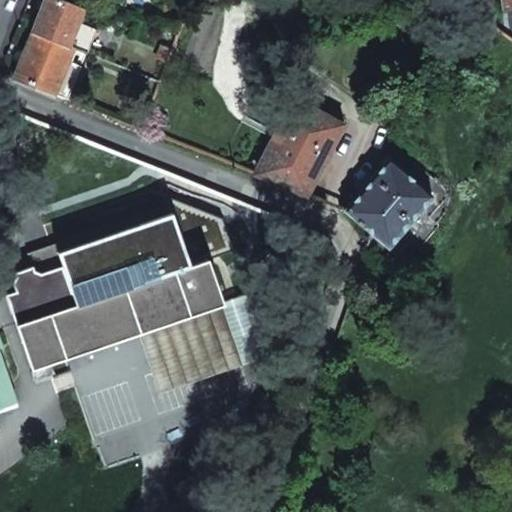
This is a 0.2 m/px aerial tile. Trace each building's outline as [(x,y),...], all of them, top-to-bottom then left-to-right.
[(76,49),(87,53),(95,29),(77,21),(82,9),(59,0),(45,0),(40,13),(33,31),(76,49)] [(511,0),(501,0),(503,8),(511,6),(511,0)] [(13,78),(53,94),(66,61),(71,63),(76,49),(33,31),(23,54),(13,78)] [(259,176),(307,195),(343,124),(293,97),(276,129),(282,131),(259,176)] [(387,247),(432,195),(403,169),(388,157),(343,210),(387,247)] [(51,245),(169,204),(167,196),(149,189),(44,225),(51,245)] [(169,204),(51,245),(57,266),(62,264),(75,303),(190,264),(169,204)] [(15,276),(12,282),(15,291),(6,294),(34,378),(53,372),(49,362),(139,331),(222,302),(207,258),(190,264),(75,303),(62,264),(57,266),(40,272),(34,269),(33,264),(13,271),(15,276)] [(222,302),(139,331),(159,392),(242,364),(222,302)] [(0,407),(14,402),(0,355),(0,347),(3,347),(0,338),(0,407)]
